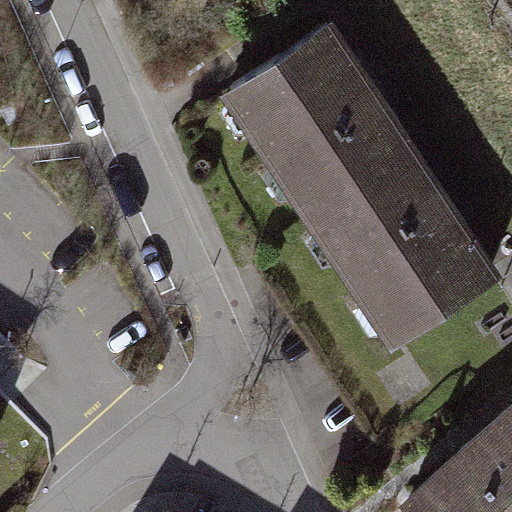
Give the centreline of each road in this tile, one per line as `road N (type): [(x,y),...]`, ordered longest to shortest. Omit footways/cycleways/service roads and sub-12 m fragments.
road 1 (residential): [(62,0),(249,415)]
road 2 (residential): [(72,511),(138,450),(249,415)]
